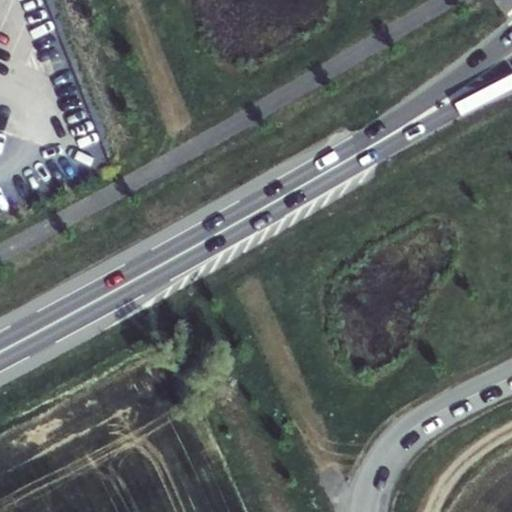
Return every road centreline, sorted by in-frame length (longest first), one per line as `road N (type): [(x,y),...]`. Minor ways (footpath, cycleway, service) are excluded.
road 1 (primary): [(331,169),(0,351)]
road 2 (primary): [(511,41),(331,169)]
road 3 (tertiary): [(363,511),(376,469),(397,440),(511,377)]
road 4 (primary): [(331,169),(511,83)]
